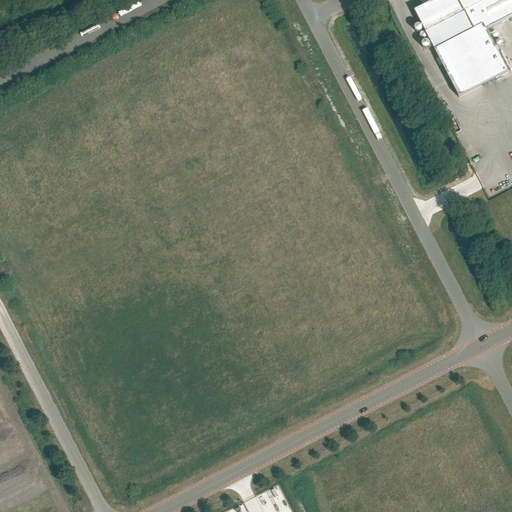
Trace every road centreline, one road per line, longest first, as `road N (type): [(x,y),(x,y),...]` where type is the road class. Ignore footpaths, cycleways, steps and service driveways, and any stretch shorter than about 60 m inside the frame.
road 1 (unclassified): [(160,0),(0,82),(0,314),(103,511)]
road 2 (unclassified): [(481,345),(302,0)]
road 3 (tertiary): [(160,511),(481,345)]
